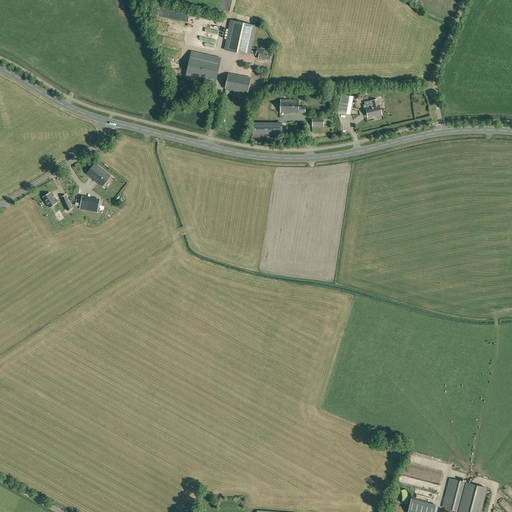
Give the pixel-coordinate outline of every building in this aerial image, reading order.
[(249,55),(256,26),(231,20),(224,50),(249,55)] [(270,60),(271,52),(261,50),(261,49),(257,48),(256,55),(259,56),(258,58),(262,59),(263,58),(270,60)] [(221,58),(191,51),(187,70),(185,78),(185,79),(214,86),(221,58)] [(247,93),(251,78),(228,73),(225,88),(247,93)] [(349,114),(353,97),(341,94),(338,111),(349,114)] [(381,115),(379,106),(377,99),(372,101),(373,107),(366,109),(368,117),(375,115),(376,116),(381,115)] [(305,113),(305,107),(299,107),(299,100),(281,100),(280,113),(305,113)] [(312,127),(324,127),(323,116),(312,117),(312,127)] [(282,134),(282,123),(252,122),(252,134),(282,134)] [(95,163),(87,173),(95,180),(103,169),(95,163)] [(103,169),(95,180),(99,183),(102,186),(110,176),(103,169)] [(50,193),(43,197),(49,207),(56,203),(50,193)] [(80,209),(97,212),(99,200),(82,197),(80,209)] [(88,213),(81,220),(96,233),(103,225),(88,213)] [(442,510),(441,511),(479,511),(486,488),(470,483),(450,478),(442,507),(445,508),(445,510),(442,510)] [(257,511),(297,511),(299,495),(259,492),(257,511)] [(407,511),(434,511),(435,508),(425,505),(410,502),(407,511)]
